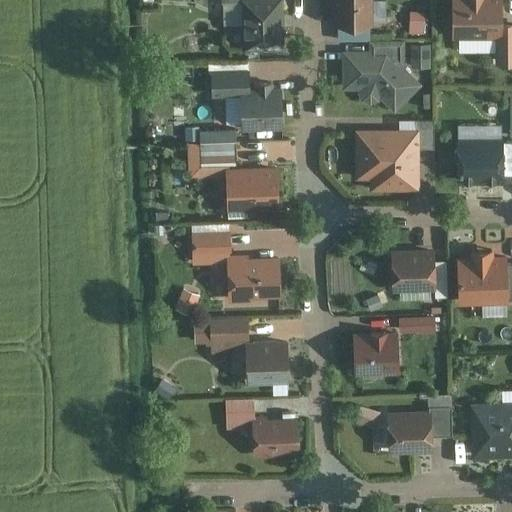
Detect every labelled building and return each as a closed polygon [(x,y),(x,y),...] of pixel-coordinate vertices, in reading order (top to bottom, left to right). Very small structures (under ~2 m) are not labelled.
[(242,0),(243,45),(282,45),(281,0),(242,0)] [(370,0),(334,0),(336,37),(372,35),(370,0)] [(497,0),(453,0),(454,38),(498,38),(498,62),(511,61),(511,20),(498,21),(497,0)] [(424,7),(407,8),(408,31),(425,30),(424,7)] [(432,64),(431,40),(412,41),(413,65),(432,64)] [(344,52),(345,90),(371,89),(395,112),(421,85),(385,51),(344,52)] [(210,69),(210,86),(249,84),(248,67),(210,69)] [(240,122),(282,121),(281,90),(239,91),(240,122)] [(233,164),(231,125),(187,127),(189,166),(233,164)] [(417,127),(355,127),(355,172),(369,188),(418,188),(417,127)] [(511,134),(456,136),(457,175),(511,173),(511,134)] [(226,170),(228,208),(278,205),(276,167),(226,170)] [(192,234),(193,259),(230,257),(229,231),(192,234)] [(431,250),(389,251),(390,298),(448,296),(447,260),(432,260),(431,250)] [(505,257),(458,259),(459,306),(481,305),(482,315),(507,314),(507,302),(511,302),(511,265),(506,266),(505,257)] [(279,259),(229,262),(231,296),(281,294),(279,259)] [(184,288),(177,306),(193,312),(200,293),(184,288)] [(401,312),(400,328),(441,329),(441,313),(401,312)] [(246,353),(247,382),(288,381),(287,340),(249,341),(249,320),(194,321),(194,341),(210,341),(211,353),(246,353)] [(355,335),(356,373),(399,371),(398,334),(355,335)] [(386,415),(388,453),(432,451),(431,436),(449,435),(447,396),(427,396),(428,413),(386,415)] [(255,428),(256,460),(298,459),(297,418),(252,419),(251,399),(226,400),(227,429),(255,428)] [(361,403),(357,420),(375,425),(379,407),(361,403)] [(511,403),(471,405),(473,454),(511,453),(511,403)]
